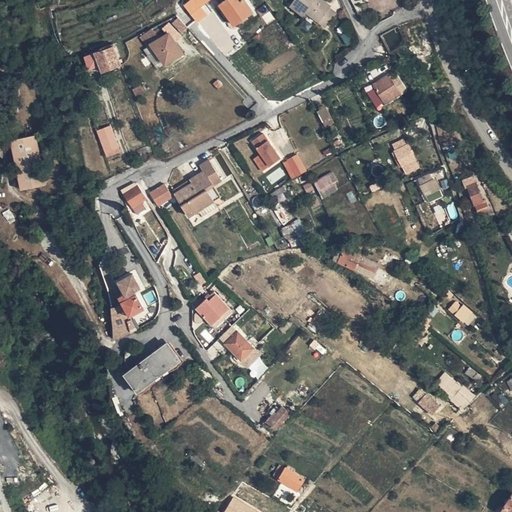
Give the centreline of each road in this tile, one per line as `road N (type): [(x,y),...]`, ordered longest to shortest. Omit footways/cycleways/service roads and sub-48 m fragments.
road 1 (residential): [(153,174),(326,85),(352,68),(376,31),(428,6)]
road 2 (residential): [(428,6),(467,104),(511,172)]
road 3 (unknown): [(0,412),(18,424),(81,511)]
